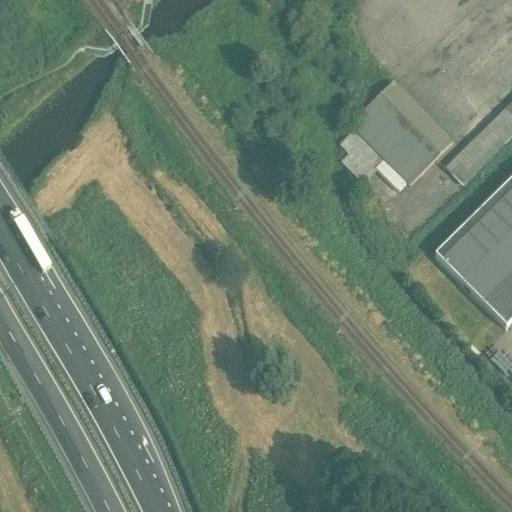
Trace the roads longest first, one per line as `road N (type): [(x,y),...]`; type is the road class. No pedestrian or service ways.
road 1 (trunk): [(156,511),(0,236)]
road 2 (trunk): [(0,317),(109,511)]
